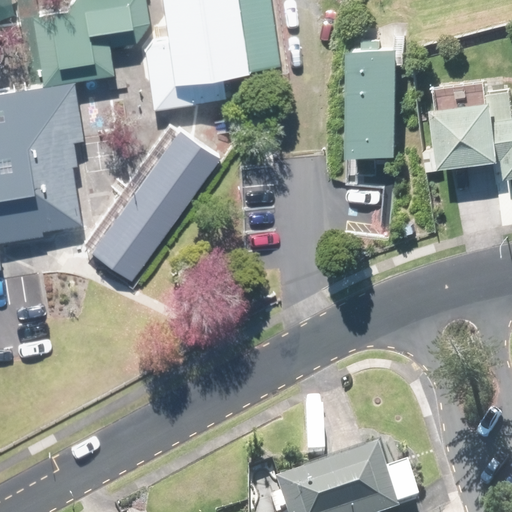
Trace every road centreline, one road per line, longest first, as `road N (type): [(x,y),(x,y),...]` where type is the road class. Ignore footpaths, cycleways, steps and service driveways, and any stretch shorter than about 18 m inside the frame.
road 1 (residential): [(403,302),(0,511)]
road 2 (residential): [(474,511),(403,302)]
